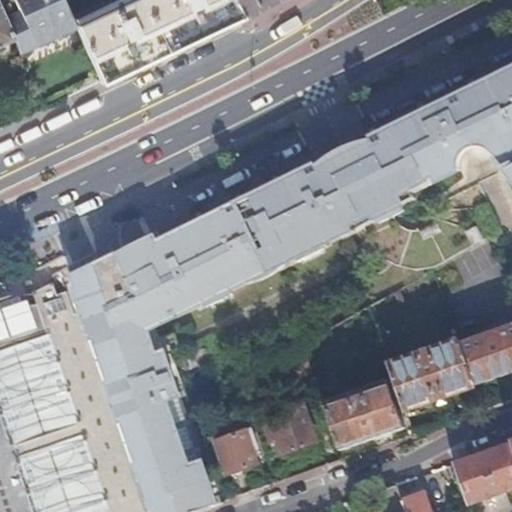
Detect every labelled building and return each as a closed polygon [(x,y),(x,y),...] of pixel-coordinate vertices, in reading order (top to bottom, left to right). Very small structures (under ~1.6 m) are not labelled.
[(0,0),(0,13),(10,37),(17,51),(35,43),(33,36),(45,31),(48,37),(74,26),(71,19),(68,13),(61,0),(0,0)] [(96,0),(68,13),(71,19),(112,0),(96,0)] [(217,0),(112,0),(71,19),(74,26),(99,81),(229,19),(217,0)] [(263,0),(227,0),(237,15),(259,2),(263,0)] [(0,41),(10,37),(0,13),(0,48),(3,47),(0,41)] [(0,511),(191,511),(217,503),(165,342),(150,329),(207,301),(225,293),(299,257),(319,248),(354,231),(359,243),(406,221),(404,215),(401,209),(415,202),(461,180),(461,177),(461,171),(463,166),(465,163),(468,161),(474,157),(481,156),(484,157),(490,160),(494,164),(496,167),(498,166),(511,193),(511,73),(340,155),(153,244),(144,248),(145,252),(131,258),(127,247),(67,272),(71,282),(61,286),(57,273),(27,284),(31,295),(43,328),(0,342),(0,511)] [(418,209),(415,202),(401,209),(404,215),(418,209)] [(150,236),(127,247),(131,258),(145,252),(144,248),(153,244),(150,236)] [(322,255),(319,248),(299,257),(302,264),(322,255)] [(0,342),(43,328),(31,295),(21,298),(19,294),(14,296),(12,292),(8,294),(6,289),(0,291),(0,342)] [(228,299),(225,293),(207,301),(210,308),(228,299)] [(511,323),(459,342),(474,385),(511,371),(511,323)] [(389,363),(405,408),(434,398),(446,394),(474,385),(459,342),(458,338),(389,363)] [(313,370),(304,343),(274,359),(283,384),(300,379),(298,375),(313,370)] [(324,401),(340,448),(405,426),(388,378),(324,401)] [(446,394),(434,398),(436,404),(448,400),(446,394)] [(264,417),(272,439),(277,438),(279,444),(283,454),(318,442),(305,404),(264,417)] [(259,463),(255,450),(253,445),(258,443),(249,418),(213,430),(228,473),(259,463)] [(511,442),(456,462),(470,503),(511,489),(511,442)] [(412,477),(397,483),(406,511),(432,511),(426,492),(418,495),(412,477)] [(406,511),(397,483),(376,490),(383,511),(406,511)]
